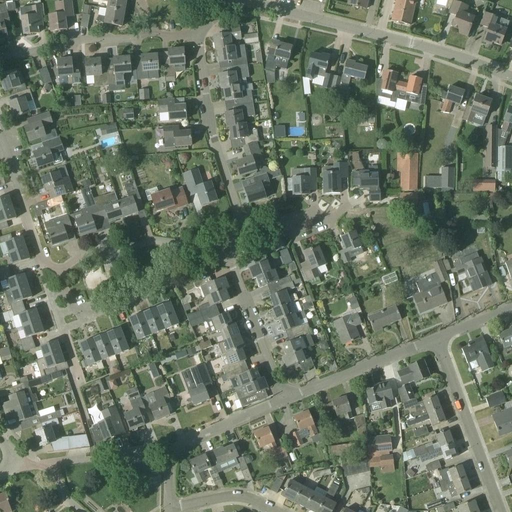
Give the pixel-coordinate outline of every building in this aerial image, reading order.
[(107,9),(124,12),(126,0),(97,0),(108,2),(107,9)] [(348,0),(347,5),(366,9),(367,0),(348,0)] [(396,0),(391,21),(410,25),(415,3),(416,4),(416,0),(396,0)] [(67,30),(65,17),(73,16),(71,1),(59,3),(60,15),(48,16),(50,32),(67,30)] [(465,6),(453,1),(448,13),(456,16),(452,27),(459,30),(458,33),(467,36),(474,18),(462,13),(465,6)] [(0,5),(0,12),(0,15),(0,14),(0,39),(7,38),(4,26),(10,25),(5,4),(0,5)] [(30,7),(20,9),(21,17),(24,35),(38,33),(38,26),(37,21),(43,21),(41,6),(30,7)] [(98,16),(97,22),(104,23),(104,24),(121,27),(124,12),(107,9),(105,17),(98,16)] [(485,13),(483,18),(480,25),(488,28),(483,42),(491,45),(492,43),(500,46),(509,22),(498,17),(497,18),(485,13)] [(82,14),(82,17),(80,27),(87,28),(90,15),(82,14)] [(241,39),(239,27),(223,29),(225,29),(225,35),(213,36),(215,50),(231,47),(230,40),(241,39)] [(258,42),(257,34),(256,33),(244,35),(245,44),(252,43),(258,42)] [(276,67),(286,70),(292,47),(277,43),(275,50),(269,49),(264,70),(274,72),(276,67)] [(232,61),(233,67),(247,65),(245,52),(235,54),(234,47),(231,47),(215,50),(218,50),(219,60),(218,60),(218,61),(219,61),(220,63),(232,61)] [(163,62),(165,77),(175,77),(174,66),(184,65),(183,49),(168,50),(169,61),(163,62)] [(325,74),(329,56),(321,54),(321,56),(311,53),(308,66),(309,66),(305,79),(313,81),(314,75),(325,77),(326,74),(325,74)] [(148,71),(157,70),(158,70),(157,55),(141,56),(142,66),(136,67),(137,80),(148,79),(148,71)] [(114,70),(108,71),(109,86),(125,85),(124,73),(130,73),(129,57),(113,58),(113,59),(114,68),(114,70)] [(72,71),(71,59),(57,60),(58,77),(67,76),(68,84),(80,83),(79,71),(72,71)] [(109,86),(108,71),(101,71),(100,59),(85,60),(86,77),(93,76),(94,87),(109,86)] [(333,76),(330,89),(337,91),(339,86),(348,88),(350,77),(363,80),(367,68),(354,64),(355,63),(347,60),(342,78),(333,76)] [(221,89),(223,88),(243,85),(242,78),(248,77),(247,65),(233,67),(234,73),(219,75),(221,89)] [(39,70),(43,85),(51,82),(46,68),(39,70)] [(20,86),(15,71),(0,75),(0,77),(5,91),(15,88),(17,93),(27,90),(25,84),(20,86)] [(398,82),(395,81),(397,73),(385,71),(385,72),(383,71),(381,80),(383,80),(381,90),(391,93),(390,98),(396,99),(398,91),(396,91),(398,82)] [(326,74),(325,77),(322,87),(330,89),(333,76),(326,74)] [(398,91),(396,99),(405,101),(407,94),(417,96),(421,79),(410,77),(408,85),(398,82),(396,91),(398,91)] [(239,105),(253,103),(251,91),(247,91),(246,84),(243,85),(223,88),(225,99),(224,99),(224,100),(225,99),(225,101),(238,99),(239,105)] [(460,105),(464,92),(449,86),(447,93),(443,92),(440,99),(445,100),(441,112),(437,112),(433,148),(447,149),(452,114),(448,113),(452,103),(460,105)] [(30,89),(27,90),(17,93),(19,100),(9,103),(14,118),(29,113),(26,103),(34,100),(30,89)] [(148,89),(139,90),(139,100),(149,99),(148,89)] [(1,100),(3,104),(16,97),(15,93),(1,100)] [(110,103),(109,94),(102,95),(102,103),(110,103)] [(486,117),(491,101),(476,96),(471,109),(468,107),(463,120),(471,123),(475,113),(486,117)] [(160,121),(162,121),(162,122),(186,120),(185,105),(174,106),(174,99),(158,100),(160,121)] [(227,127),(229,127),(243,125),(242,117),(254,115),(253,103),(239,105),(239,111),(225,114),(227,127)] [(501,131),(508,133),(511,124),(511,123),(511,108),(509,107),(504,121),(505,121),(501,131)] [(123,120),(134,119),(133,109),(122,110),(123,120)] [(42,143),(57,138),(55,129),(50,131),(48,125),(53,123),(49,112),(26,120),(29,126),(24,127),(29,142),(40,138),(42,143)] [(361,114),(361,122),(372,122),(373,114),(361,114)] [(115,123),(105,126),(107,135),(117,132),(115,123)] [(243,138),(245,146),(256,142),(258,142),(257,129),(246,131),(245,124),(243,125),(229,127),(231,137),(230,137),(230,138),(231,138),(231,140),(243,138)] [(178,126),(163,127),(164,139),(174,139),(174,147),(191,146),(190,131),(178,132),(178,126)] [(495,169),(496,159),(496,126),(485,126),(485,148),(485,169),(495,169)] [(57,138),(42,143),(44,149),(33,153),(38,168),(53,162),(54,165),(62,162),(59,152),(63,150),(58,137),(57,138)] [(247,159),(236,162),(240,176),(256,171),(252,160),(261,157),(256,142),(245,146),(243,147),(247,159)] [(510,147),(497,147),(497,171),(511,171),(511,147),(510,147)] [(349,163),(353,163),(358,158),(358,153),(348,153),(349,163)] [(398,153),(397,172),(401,172),(400,191),(416,191),(417,170),(418,170),(418,154),(398,153)] [(334,173),(323,174),(322,174),(324,194),(340,193),(339,178),(346,178),(346,164),(333,165),(334,173)] [(261,167),(259,171),(259,172),(254,174),(253,176),(254,178),(266,174),(269,173),(268,168),(264,166),(261,167)] [(380,202),(380,192),(378,192),(377,175),(377,166),(368,167),(368,172),(352,173),(353,186),(360,185),(360,189),(368,189),(369,202),(380,202)] [(195,189),(197,194),(201,206),(217,201),(210,183),(203,185),(198,169),(183,175),(188,192),(190,196),(189,191),(195,189)] [(288,179),(288,181),(288,191),(293,191),(293,195),(309,195),(309,191),(317,190),(316,169),(303,170),(304,178),(292,179),(288,179)] [(442,176),(441,187),(454,187),(455,169),(442,169),(442,176)] [(68,177),(66,178),(61,180),(59,172),(41,178),(46,191),(48,191),(51,200),(60,197),(73,192),(68,177)] [(244,189),(249,204),(265,199),(262,188),(269,185),(266,174),(254,178),(253,178),(255,185),(244,189)] [(424,188),(440,188),(440,176),(424,176),(424,188)] [(89,180),(82,182),(84,188),(91,186),(89,180)] [(128,199),(118,202),(123,218),(137,213),(136,208),(142,206),(134,181),(123,184),(128,199)] [(84,189),(83,189),(87,199),(93,197),(92,195),(89,187),(84,189)] [(148,201),(152,200),(156,212),(171,207),(172,210),(187,205),(182,187),(170,191),(169,190),(158,193),(156,188),(144,192),(148,201)] [(95,205),(101,220),(107,218),(109,222),(123,218),(118,202),(110,205),(108,196),(104,195),(93,199),(95,205)] [(0,211),(12,207),(8,196),(0,198),(0,211)] [(50,207),(50,206),(48,201),(33,206),(36,217),(43,215),(41,210),(50,207)] [(420,219),(431,219),(430,201),(419,202),(420,219)] [(72,230),(72,229),(78,228),(80,237),(96,231),(92,221),(100,219),(100,220),(101,220),(95,205),(80,210),(83,218),(75,221),(73,214),(68,216),(72,230)] [(16,218),(12,207),(0,211),(0,230),(8,227),(6,222),(16,218)] [(45,223),(46,223),(48,231),(47,231),(52,246),(68,241),(64,231),(71,229),(72,231),(72,230),(68,216),(67,215),(45,223)] [(356,257),(353,250),(361,247),(355,232),(341,238),(345,250),(339,252),(343,264),(351,262),(350,260),(356,257)] [(22,237),(12,240),(10,234),(0,237),(0,242),(0,244),(5,242),(9,254),(26,248),(22,237)] [(301,265),(301,266),(308,282),(309,281),(311,286),(321,282),(319,277),(320,276),(317,268),(325,265),(318,247),(304,252),(308,262),(301,265)] [(29,259),(26,248),(9,254),(13,265),(29,259)] [(485,279),(488,278),(480,258),(478,259),(476,254),(460,260),(460,259),(459,260),(460,261),(453,264),(458,276),(465,273),(473,292),(487,287),(483,279),(485,278),(485,279)] [(270,272),(274,270),(276,269),(273,262),(269,260),(266,261),(248,269),(252,279),(256,278),(255,278),(271,272),(270,272)] [(440,261),(432,264),(437,277),(446,274),(440,261)] [(0,275),(10,272),(8,266),(0,268),(0,275)] [(270,284),(272,289),(291,282),(289,277),(281,280),(280,277),(278,276),(277,277),(274,270),(270,272),(271,272),(255,278),(256,278),(260,288),(270,284)] [(12,278),(10,272),(0,275),(0,281),(6,280),(10,292),(32,284),(31,281),(27,282),(24,274),(12,278)] [(425,282),(416,285),(419,294),(413,296),(420,314),(446,303),(436,277),(431,279),(430,275),(424,278),(425,282)] [(193,283),(195,288),(197,288),(200,287),(204,298),(206,297),(225,290),(229,288),(224,278),(211,283),(209,277),(193,283)] [(341,278),(338,285),(347,289),(350,282),(341,278)] [(269,297),(274,309),(287,303),(287,304),(294,301),(297,300),(296,295),(294,294),(290,296),(289,297),(288,298),(285,291),(293,288),(291,282),(272,289),(270,290),(272,296),(269,297)] [(33,288),(32,284),(10,292),(14,303),(10,304),(12,310),(24,306),(22,301),(32,297),(29,289),(33,288)] [(195,320),(207,315),(210,314),(208,308),(229,300),(225,290),(206,297),(209,303),(198,307),(199,311),(193,314),(195,320)] [(272,304),(267,292),(263,293),(268,306),(272,304)] [(359,308),(356,300),(349,302),(352,310),(359,308)] [(287,303),(274,309),(271,310),(276,322),(279,321),(279,320),(292,315),(298,313),(294,301),(287,304),(287,303)] [(302,305),(304,310),(313,306),(311,301),(302,305)] [(157,311),(164,328),(165,330),(173,327),(172,325),(178,323),(170,302),(162,305),(164,308),(157,311)] [(26,312),(24,306),(12,310),(14,316),(18,315),(22,327),(44,319),(43,316),(38,317),(36,309),(26,312)] [(367,317),(369,320),(374,333),(382,329),(381,326),(385,324),(385,326),(401,320),(395,306),(375,314),(376,317),(369,320),(368,317),(367,317)] [(150,313),(144,316),(151,333),(152,335),(159,332),(159,330),(164,328),(157,311),(156,307),(149,310),(150,313)] [(293,328),(296,334),(309,329),(307,323),(299,326),(296,319),(300,318),(301,320),(306,318),(303,311),(298,313),(292,315),(279,320),(279,321),(283,332),(293,328)] [(144,316),(143,313),(136,315),(137,319),(131,321),(129,318),(138,341),(146,337),(145,335),(151,333),(144,316)] [(210,334),(216,331),(220,330),(232,325),(228,313),(212,319),(214,326),(208,329),(210,334)] [(361,324),(356,314),(350,316),(333,323),(339,337),(342,336),(345,344),(351,341),(351,342),(359,339),(359,338),(357,339),(352,327),(361,324)] [(207,315),(195,320),(189,322),(191,328),(209,320),(207,315)] [(19,340),(21,346),(33,342),(31,336),(43,332),(41,324),(45,322),(44,319),(22,327),(26,338),(19,340)] [(232,325),(220,330),(224,341),(239,335),(235,324),(232,325)] [(114,334),(108,337),(107,337),(114,354),(115,356),(123,353),(122,351),(128,349),(120,328),(113,331),(114,334)] [(511,328),(498,334),(504,348),(511,344),(511,328)] [(282,345),(286,356),(301,350),(307,348),(314,346),(309,335),(311,334),(309,329),(296,334),(298,333),(300,338),(282,345)] [(100,339),(94,342),(101,359),(102,361),(109,358),(108,356),(114,354),(107,337),(108,337),(106,333),(99,336),(100,339)] [(224,341),(224,342),(218,344),(222,355),(228,353),(241,348),(244,347),(239,335),(224,341)] [(461,349),(467,363),(477,359),(482,372),(493,368),(488,354),(489,354),(482,337),(470,342),(469,345),(468,346),(461,349)] [(101,359),(94,342),(93,339),(86,341),(87,345),(81,347),(80,344),(79,344),(88,367),(96,363),(95,361),(101,359)] [(198,342),(201,350),(211,346),(209,341),(204,343),(203,340),(198,342)] [(36,360),(61,352),(57,341),(40,346),(41,350),(35,353),(37,360),(35,360),(36,360)] [(326,341),(319,344),(320,348),(325,350),(329,348),(326,341)] [(35,348),(33,342),(21,346),(23,352),(35,348)] [(8,347),(0,349),(0,353),(2,361),(11,359),(8,347)] [(190,356),(197,353),(195,347),(188,349),(190,356)] [(221,356),(223,361),(227,359),(230,366),(246,360),(241,348),(228,353),(222,355),(221,356)] [(286,356),(282,357),(286,368),(299,363),(303,373),(309,371),(308,368),(313,366),(307,348),(301,350),(286,356)] [(61,352),(36,360),(41,378),(54,374),(57,372),(55,366),(64,363),(61,352)] [(409,367),(410,369),(405,371),(405,370),(398,372),(403,385),(414,380),(415,382),(429,377),(423,361),(409,367)] [(147,365),(152,378),(159,375),(154,363),(147,365)] [(189,378),(194,390),(188,392),(193,406),(209,400),(206,393),(213,390),(209,378),(204,364),(189,370),(192,377),(189,378)] [(237,376),(241,387),(260,379),(256,369),(246,373),(237,376)] [(26,383),(28,389),(45,383),(52,380),(55,379),(54,374),(41,378),(28,382),(26,383)] [(263,378),(260,379),(241,387),(240,387),(244,398),(238,400),(242,408),(259,401),(256,393),(267,389),(263,378)] [(96,382),(99,391),(100,393),(108,390),(104,379),(96,382)] [(393,400),(392,397),(388,382),(377,385),(377,388),(366,390),(368,398),(367,399),(366,400),(367,404),(368,404),(369,404),(370,405),(379,403),(381,410),(391,408),(390,400),(393,400)] [(403,403),(414,399),(409,385),(398,389),(403,403)] [(146,414),(145,411),(140,398),(136,387),(126,391),(134,410),(124,414),(130,430),(129,430),(129,431),(131,431),(132,432),(137,430),(137,428),(144,425),(140,416),(146,414)] [(140,398),(145,411),(151,409),(155,421),(169,415),(165,405),(172,403),(166,387),(156,391),(158,395),(154,397),(156,403),(150,406),(146,396),(140,398)] [(2,404),(5,412),(27,405),(33,403),(31,396),(25,398),(23,392),(9,397),(11,402),(2,404)] [(489,409),(506,402),(502,392),(496,394),(497,396),(486,400),(489,409)] [(436,396),(423,401),(425,409),(416,413),(412,414),(414,419),(441,409),(436,396)] [(351,412),(346,397),(332,402),(336,416),(343,414),(346,420),(351,419),(349,412),(351,412)] [(403,403),(402,403),(405,410),(414,407),(418,405),(417,403),(415,399),(414,399),(403,403)] [(33,403),(5,412),(8,420),(16,418),(17,422),(18,422),(19,422),(28,419),(30,427),(41,424),(57,419),(55,412),(40,417),(39,414),(35,402),(33,403)] [(91,417),(94,426),(95,428),(91,429),(97,444),(96,445),(106,441),(105,441),(105,440),(118,435),(113,423),(120,420),(115,407),(91,417)] [(508,417),(494,422),(499,436),(511,431),(511,408),(506,411),(508,417)] [(406,422),(408,427),(429,419),(432,426),(445,422),(441,409),(414,419),(406,422)] [(321,426),(315,428),(313,425),(314,425),(308,411),(294,417),(299,431),(307,428),(311,438),(322,433),(321,426)] [(353,417),(359,438),(365,436),(364,414),(353,417)] [(43,429),(35,431),(40,447),(51,443),(53,452),(69,450),(68,440),(56,441),(55,439),(51,426),(58,424),(57,419),(41,424),(43,429)] [(415,438),(428,433),(425,426),(412,432),(415,438)] [(268,445),(271,452),(275,462),(287,457),(282,446),(276,449),(274,442),(268,428),(254,434),(260,448),(268,445)] [(291,434),(297,447),(303,444),(297,431),(291,434)] [(436,436),(438,443),(432,445),(431,443),(412,450),(413,451),(403,455),(403,462),(419,456),(427,453),(453,443),(448,431),(436,436)] [(366,438),(367,454),(392,452),(390,436),(366,438)] [(430,460),(443,455),(445,461),(458,456),(453,443),(427,453),(430,460)] [(222,447),(213,451),(219,465),(237,457),(233,445),(223,449),(222,447)] [(210,468),(205,455),(189,462),(199,483),(205,480),(201,472),(210,468)] [(389,455),(379,457),(380,466),(393,465),(392,455),(389,455)] [(243,457),(236,460),(245,483),(252,480),(243,457)] [(360,459),(363,473),(369,471),(368,458),(368,457),(360,459)] [(357,474),(363,473),(360,459),(354,461),(357,474)] [(357,474),(354,461),(348,462),(351,476),(357,474)] [(427,472),(441,468),(438,461),(425,466),(427,472)] [(351,476),(348,462),(341,463),(344,477),(351,476)] [(447,485),(453,483),(466,478),(461,466),(442,472),(445,480),(447,485)] [(215,469),(211,471),(209,472),(216,490),(224,488),(215,469)] [(137,470),(130,471),(132,488),(147,486),(146,479),(139,479),(137,470)] [(277,494),(283,481),(286,476),(277,478),(270,490),(277,494)] [(470,491),(466,478),(453,483),(447,485),(449,490),(448,490),(451,498),(457,495),(470,491)] [(282,496),(294,503),(302,486),(290,480),(282,496)] [(332,484),(324,498),(317,511),(332,511),(336,504),(330,501),(331,498),(332,499),(338,487),(332,484)] [(294,503),(305,508),(313,492),(302,486),(294,503)] [(305,508),(312,511),(317,511),(324,498),(313,492),(305,508)] [(0,511),(9,511),(11,511),(7,501),(9,501),(6,493),(0,495),(0,511)] [(439,500),(424,504),(425,509),(440,506),(439,500)] [(459,511),(478,511),(474,501),(457,507),(459,511)] [(442,506),(444,511),(455,508),(453,503),(442,506)]
